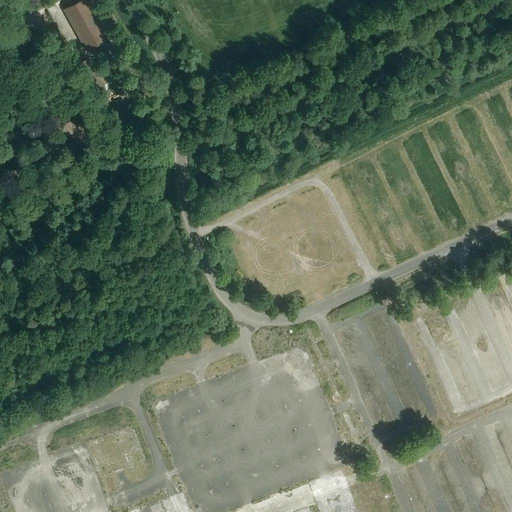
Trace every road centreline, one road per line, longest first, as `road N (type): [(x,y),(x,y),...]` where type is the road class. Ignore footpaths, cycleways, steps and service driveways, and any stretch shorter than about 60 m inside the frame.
road 1 (residential): [(245,314),(230,303),(190,220),(171,72),(129,0)]
road 2 (unknown): [(318,311),(387,472),(511,409)]
